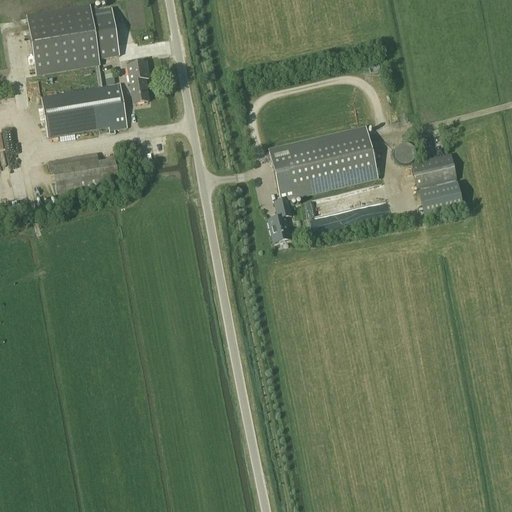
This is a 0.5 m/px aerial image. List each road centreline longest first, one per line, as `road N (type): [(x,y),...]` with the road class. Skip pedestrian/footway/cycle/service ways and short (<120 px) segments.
road 1 (unclassified): [(266,511),(166,0)]
road 2 (track): [(511,106),(384,140)]
